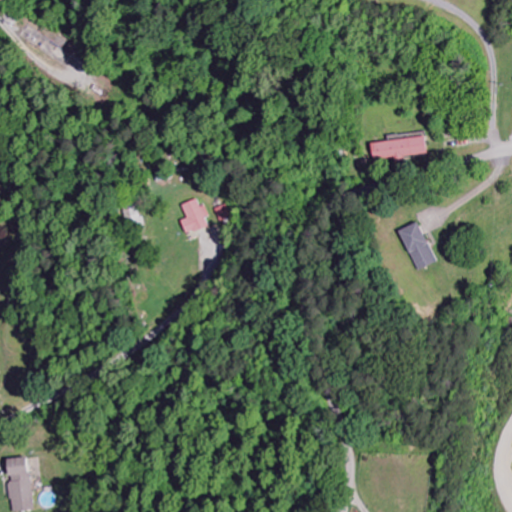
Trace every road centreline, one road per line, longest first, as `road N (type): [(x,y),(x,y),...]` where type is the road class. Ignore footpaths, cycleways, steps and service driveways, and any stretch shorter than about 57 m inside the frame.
road 1 (residential): [(345,511),(349,448),(316,344),(306,281),(313,242),(346,200),(511,151)]
road 2 (residential): [(0,428),(142,348),(210,275)]
